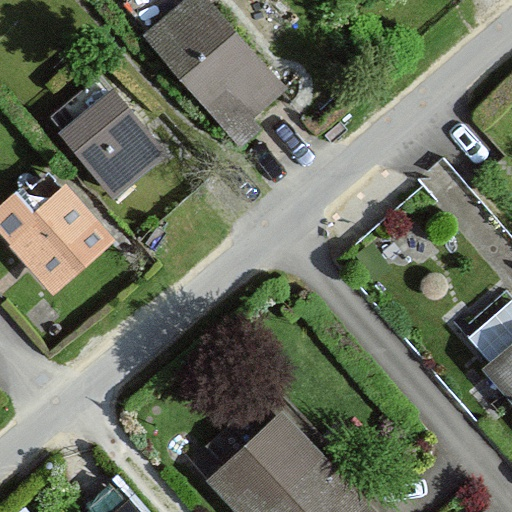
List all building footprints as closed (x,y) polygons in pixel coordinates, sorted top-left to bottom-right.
[(194,0),(182,0),(134,41),(225,148),(281,101),(194,0)] [(159,158),(106,95),(54,139),(107,201),(159,158)] [(0,247),(47,300),(109,243),(62,191),(0,247)] [(511,346),(477,376),(511,416),(511,346)] [(222,511),(366,511),(280,415),(200,486),(222,511)]
